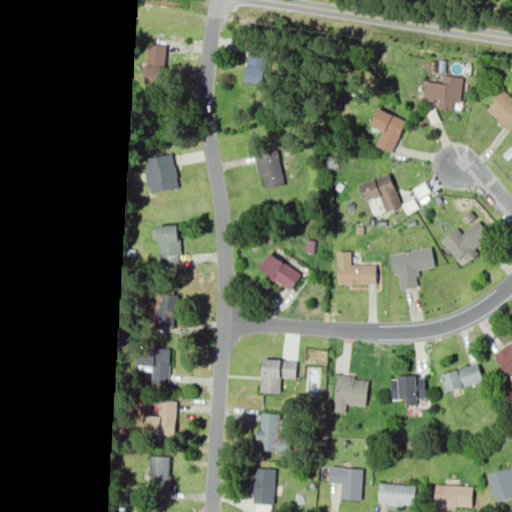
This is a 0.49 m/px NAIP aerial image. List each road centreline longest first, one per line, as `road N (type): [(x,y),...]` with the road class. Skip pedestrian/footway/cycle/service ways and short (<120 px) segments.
road 1 (residential): [(212,511),(227,240),(207,125),(216,0)]
road 2 (residential): [(225,321),(413,330),(475,310),(511,282)]
road 3 (tertiary): [(276,0),(511,37)]
